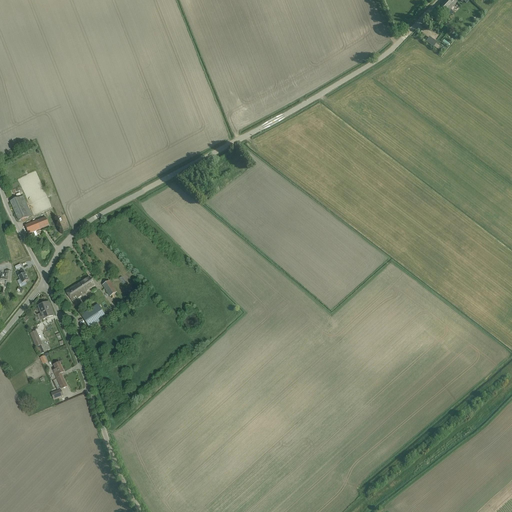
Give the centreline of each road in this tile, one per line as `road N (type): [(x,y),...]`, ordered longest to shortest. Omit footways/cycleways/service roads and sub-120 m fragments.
road 1 (unclassified): [(43,279),(86,222),(366,67),(439,0)]
road 2 (unclassified): [(141,511),(43,279)]
